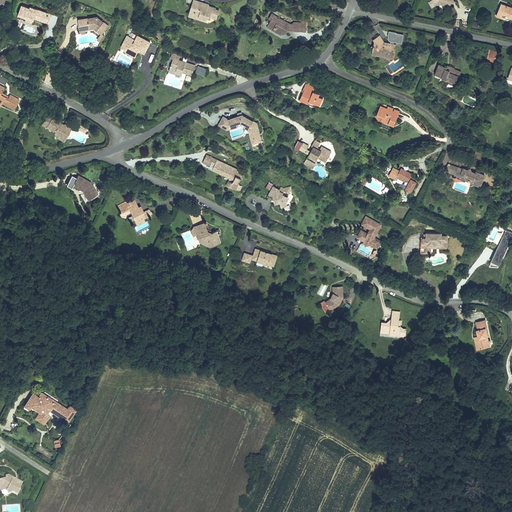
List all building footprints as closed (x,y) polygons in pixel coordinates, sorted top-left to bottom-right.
[(201,5),(191,1),(188,8),(192,10),(190,16),(197,19),(196,22),(200,23),(202,20),(204,18),(211,21),(214,12),(206,9),(203,11),(199,9),(201,5)] [(511,8),(500,3),(494,16),(503,20),(505,17),(509,19),(511,19),(511,8)] [(52,17),(31,9),(31,11),(22,8),(19,19),(26,21),(25,23),(31,25),(32,20),(36,22),(49,26),(52,17)] [(192,10),(188,8),(184,17),(196,22),(197,19),(190,16),(192,10)] [(287,23),(268,13),(266,18),(268,19),(265,24),(271,27),(270,29),(279,34),(280,31),(283,32),(285,28),(289,30),(296,32),(301,34),(305,25),(299,23),(299,25),(292,22),(291,24),(287,23)] [(52,17),(49,26),(55,28),(58,18),(52,17)] [(95,18),(77,20),(78,30),(84,29),(84,31),(93,30),(98,34),(101,29),(104,31),(105,32),(108,26),(95,18)] [(381,44),(373,47),(375,51),(373,52),(375,56),(379,54),(381,58),(384,57),(386,60),(392,58),(391,54),(393,46),(392,46),(393,44),(401,46),(403,37),(396,35),(394,39),(388,37),(387,42),(390,43),(389,45),(384,44),(382,45),(381,44)] [(135,42),(127,38),(123,48),(128,50),(130,57),(136,61),(140,53),(145,55),(150,44),(137,38),(135,42)] [(373,42),(375,46),(381,44),(382,45),(384,44),(381,38),(373,42)] [(128,50),(123,48),(121,52),(130,57),(128,50)] [(487,53),(485,57),(489,59),(488,61),(493,63),(495,57),(487,53)] [(179,61),(181,57),(172,54),(170,59),(173,60),(168,71),(175,74),(177,70),(182,73),(192,76),(195,67),(179,61)] [(489,59),(485,57),(483,63),(491,66),(493,63),(488,61),(489,59)] [(198,65),(195,72),(206,76),(209,69),(198,65)] [(438,66),(433,77),(443,81),(446,81),(454,85),(458,79),(455,78),(457,74),(454,72),(453,71),(447,68),(445,69),(438,66)] [(0,103),(1,102),(13,108),(17,99),(8,94),(7,96),(0,91),(3,87),(0,85),(0,103)] [(304,89),(297,105),(305,108),(307,105),(313,108),(317,110),(320,103),(316,101),(317,99),(310,96),(311,93),(304,89)] [(378,124),(379,122),(386,125),(388,121),(393,124),(396,116),(395,114),(394,113),(392,113),(391,114),(391,115),(389,114),(391,111),(385,108),(384,111),(377,108),(373,119),(372,120),(373,121),(373,122),(374,123),(376,124),(378,124)] [(55,133),(57,137),(69,135),(65,124),(63,126),(60,124),(62,122),(45,114),(40,126),(55,133)] [(223,119),(218,127),(225,131),(228,130),(228,127),(235,126),(234,125),(239,123),(243,125),(243,124),(251,128),(250,131),(246,131),(250,145),(259,143),(254,126),(239,116),(226,120),(223,119)] [(69,135),(57,137),(57,139),(66,143),(73,127),(66,124),(65,124),(69,135)] [(312,151),(316,153),(319,146),(313,143),(310,150),(312,151)] [(297,154),(303,157),(305,153),(306,150),(300,148),(297,154)] [(309,155),(307,159),(316,163),(316,161),(324,165),(329,155),(320,151),(318,154),(316,153),(312,151),(309,155)] [(239,174),(205,158),(201,165),(208,169),(210,165),(214,166),(213,168),(218,170),(216,175),(234,183),(233,187),(229,185),(227,190),(237,194),(242,183),(236,180),(238,177),(239,174)] [(313,167),(304,163),(302,168),(310,172),(313,167)] [(400,168),(394,165),(393,169),(390,175),(398,179),(402,181),(400,184),(397,182),(395,186),(405,191),(410,180),(403,177),(405,174),(406,173),(401,171),(400,168)] [(390,175),(393,169),(387,166),(383,174),(389,177),(390,175)] [(460,167),(458,171),(457,178),(457,180),(458,181),(460,180),(466,181),(472,183),(478,185),(481,185),(485,174),(471,170),(470,167),(467,168),(462,167),(460,167)] [(458,171),(448,169),(446,175),(457,178),(458,171)] [(89,188),(74,181),(70,191),(79,195),(85,205),(95,198),(89,188)] [(272,188),(268,197),(273,199),(274,203),(279,202),(280,206),(281,210),(286,208),(286,206),(285,202),(286,199),(282,197),(283,194),(288,196),(290,192),(290,189),(283,191),(280,189),(278,192),(272,188)] [(131,216),(135,226),(143,222),(146,221),(144,216),(141,210),(138,211),(136,208),(132,210),(130,207),(129,205),(119,210),(122,215),(120,216),(122,220),(124,221),(125,220),(126,218),(131,216)] [(367,236),(366,239),(367,243),(363,243),(364,246),(370,245),(374,246),(376,241),(373,240),(380,226),(365,218),(361,226),(370,231),(367,236)] [(205,224),(202,225),(204,232),(211,235),(215,234),(207,230),(205,224)] [(202,225),(193,228),(196,236),(199,234),(203,245),(207,247),(215,244),(216,247),(221,245),(217,233),(215,234),(211,235),(204,232),(202,225)] [(511,238),(511,231),(506,229),(492,263),(500,267),(511,238)] [(357,241),(363,243),(367,243),(366,239),(367,236),(361,233),(357,241)] [(425,249),(425,252),(431,252),(431,251),(431,248),(436,249),(436,246),(442,247),(442,249),(448,249),(448,238),(442,238),(442,236),(427,235),(427,240),(421,239),(421,249),(425,249)] [(276,258),(255,251),(252,257),(243,254),(241,262),(249,264),(250,261),(266,267),(267,263),(273,265),(276,258)] [(325,303),(330,311),(339,305),(343,298),(342,288),(333,288),(334,294),(332,299),(325,303)] [(391,324),(384,324),(383,335),(392,335),(393,336),(395,336),(399,333),(403,333),(404,328),(401,327),(401,320),(402,316),(394,316),(393,321),(391,324)] [(479,338),(482,351),(491,350),(488,340),(486,330),(489,329),(488,322),(478,324),(479,332),(478,332),(479,338)] [(54,399),(43,392),(40,396),(35,393),(27,408),(32,411),(33,409),(35,406),(41,409),(40,413),(42,414),(39,419),(48,424),(53,415),(51,415),(47,412),(50,408),(52,410),(53,408),(56,410),(60,404),(57,402),(56,402),(53,400),(54,399)] [(71,422),(77,412),(72,408),(71,410),(60,404),(56,410),(53,408),(52,410),(50,408),(47,412),(51,415),(53,411),(55,412),(71,422)] [(8,476),(5,477),(7,482),(5,482),(7,487),(11,486),(13,491),(16,490),(21,492),(23,488),(22,487),(26,480),(22,478),(21,480),(15,478),(15,474),(12,473),(9,474),(8,476)]
